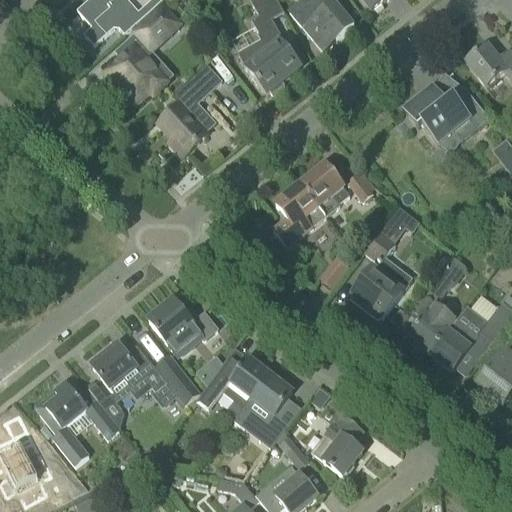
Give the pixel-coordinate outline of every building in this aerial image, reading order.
[(125,1),(125,0),(152,0),(159,8),(167,0),(93,0),(77,15),(91,32),(83,39),(93,51),(108,37),(113,33),(119,33),(124,39),(146,19),(141,13),(138,16),(125,1)] [(281,49),(284,46),(272,23),(284,16),(275,0),(258,0),(250,5),(258,20),(251,25),(262,46),(238,59),(246,74),(266,99),(269,96),(272,99),(284,89),(282,86),(300,72),(281,49)] [(323,56),(354,30),(332,5),(338,0),(304,0),(288,14),(310,41),(323,56)] [(357,0),(358,1),(371,16),(390,0),(357,0)] [(162,12),(122,49),(129,56),(106,77),(127,100),(126,101),(129,104),(130,103),(135,109),(150,96),(153,99),(167,87),(166,86),(169,83),(169,77),(163,70),(157,70),(154,73),(143,61),(178,29),(162,12)] [(466,67),(479,83),(486,91),(505,76),(511,84),(511,59),(510,57),(511,55),(499,64),(487,50),(466,67)] [(183,160),(206,139),(194,126),(204,117),(193,105),(198,100),(202,104),(221,86),(205,68),(163,107),(169,113),(178,104),(181,108),(159,128),(159,129),(160,128),(174,144),(171,147),(183,160)] [(422,129),(438,149),(454,137),(461,146),(489,124),(465,94),(446,110),(432,92),(420,102),(418,101),(410,110),(404,115),(418,132),(422,129)] [(511,152),(506,144),(490,153),(507,180),(511,177),(511,152)] [(349,200),(337,185),(325,170),(300,189),(325,222),(339,210),(338,209),(349,200)] [(347,187),(363,207),(373,199),(358,179),(347,187)] [(300,241),(316,229),(325,222),(300,189),(275,209),(286,224),(273,234),(287,252),(300,241)] [(380,237),(364,257),(379,269),(384,262),(395,248),(380,237)] [(364,284),(352,300),(382,323),(394,308),(402,297),(401,296),(411,283),(399,274),(384,262),(379,269),(375,275),(372,273),(364,284)] [(319,286),(331,294),(348,271),(337,263),(319,286)] [(439,311),(439,305),(452,289),(454,291),(457,287),(442,276),(412,316),(421,324),(407,342),(410,344),(420,352),(419,352),(429,360),(447,336),(457,324),(439,311)] [(176,361),(200,342),(203,345),(217,335),(204,318),(198,323),(191,314),(184,319),(174,306),(173,307),(149,325),(148,326),(176,361)] [(491,348),(501,335),(511,320),(511,314),(502,306),(487,326),(467,311),(457,324),(447,336),(429,360),(439,367),(440,367),(450,374),(450,375),(452,376),(468,355),(479,364),(491,348)] [(495,365),(489,374),(476,389),(477,390),(478,390),(488,398),(489,397),(502,407),(501,407),(502,408),(511,395),(511,354),(506,350),(495,365)] [(175,398),(154,372),(151,368),(139,377),(118,351),(92,372),(110,394),(111,394),(117,401),(131,390),(138,399),(150,389),(164,407),(175,398)] [(170,360),(154,372),(175,398),(185,411),(201,399),(170,360)] [(245,413),(251,404),(270,380),(260,372),(260,373),(250,365),(248,363),(229,387),(227,385),(228,384),(218,378),(196,407),(208,416),(222,398),(233,407),(227,415),(237,423),(245,413)] [(280,387),(270,380),(251,404),(273,420),(292,397),(290,395),(290,396),(279,388),(280,387)] [(85,416),(86,415),(65,388),(35,412),(51,432),(57,440),(52,444),(74,472),(89,460),(67,433),(78,424),(86,417),(85,416)] [(85,416),(86,417),(108,445),(120,435),(96,406),(86,415),(85,416)] [(325,439),(327,441),(314,458),(323,465),(323,466),(342,481),(343,479),(347,481),(354,472),(351,469),(362,456),(352,449),(362,436),(343,421),(338,427),(336,425),(325,439)] [(43,488),(21,448),(31,444),(26,435),(25,436),(24,434),(16,438),(15,437),(0,444),(0,463),(9,482),(7,483),(14,495),(18,493),(23,502),(45,491),(44,488),(43,488)] [(283,436),(277,444),(301,474),(309,467),(283,436)] [(150,474),(147,506),(165,494),(150,474)] [(304,511),(317,502),(299,480),(278,498),(270,489),(255,501),(264,511),(304,511)] [(251,511),(259,506),(246,491),(244,488),(219,484),(217,495),(234,498),(243,508),(238,511),(251,511)] [(99,511),(91,496),(73,506),(75,511),(99,511)]
